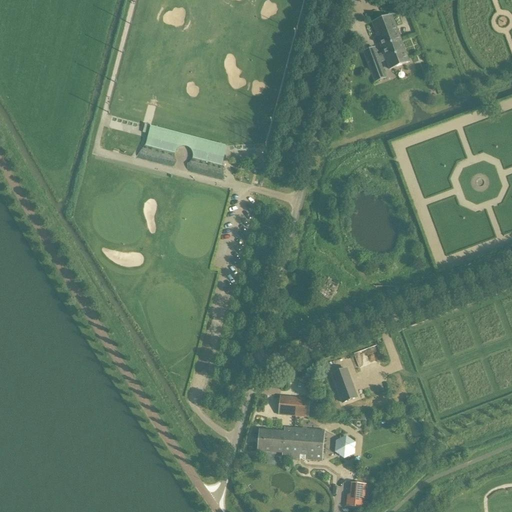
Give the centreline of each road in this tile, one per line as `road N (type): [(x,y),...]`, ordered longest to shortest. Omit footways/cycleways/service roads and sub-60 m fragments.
road 1 (unclassified): [(210,501),(224,479),(354,0)]
road 2 (unclassified): [(210,501),(0,159)]
road 3 (track): [(248,189),(95,151),(135,0)]
